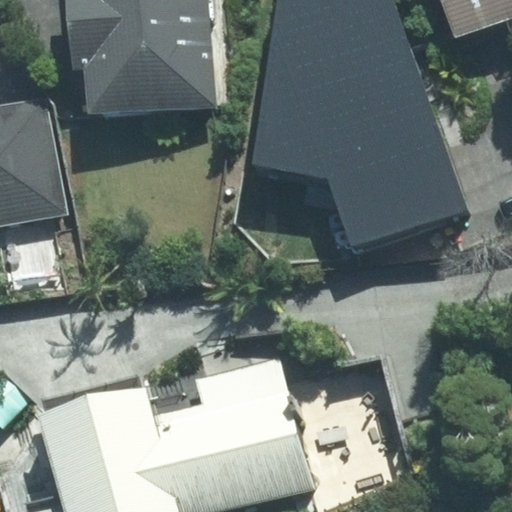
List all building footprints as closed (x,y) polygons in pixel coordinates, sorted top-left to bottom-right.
[(104,119),(223,108),(212,0),(84,0),(91,72),(99,72),(104,119)] [(511,0),(448,0),(461,40),(511,23),(511,0)] [(0,231),(74,218),(53,101),(0,109),(0,231)] [(287,174),(289,143),(255,141),(253,172),(287,174)] [(79,511),(244,511),(320,493),(287,370),(162,401),(159,392),(56,419),(79,511)]
